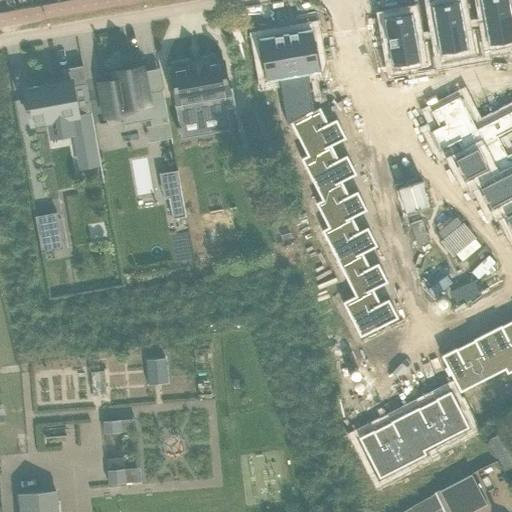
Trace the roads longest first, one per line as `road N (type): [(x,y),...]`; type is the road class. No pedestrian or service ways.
road 1 (residential): [(244,0),(0,40)]
road 2 (residential): [(385,138),(376,174),(428,333)]
road 3 (residential): [(511,272),(419,157),(385,138)]
road 4 (residential): [(385,138),(362,85),(345,0)]
